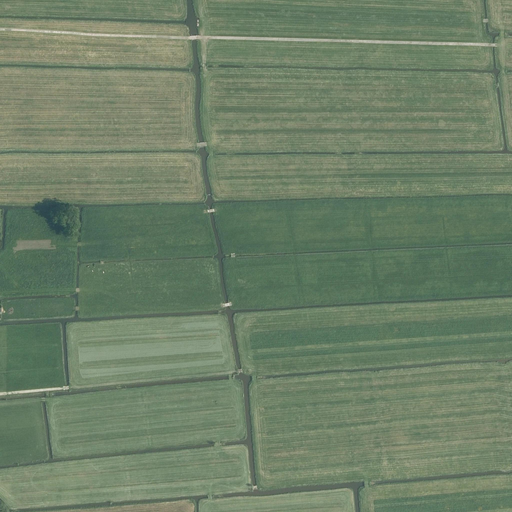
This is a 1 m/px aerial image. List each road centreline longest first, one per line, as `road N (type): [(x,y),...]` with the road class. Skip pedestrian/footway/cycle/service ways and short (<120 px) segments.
road 1 (track): [(497,45),(202,38)]
road 2 (track): [(202,38),(0,29)]
road 3 (track): [(196,145),(0,143)]
